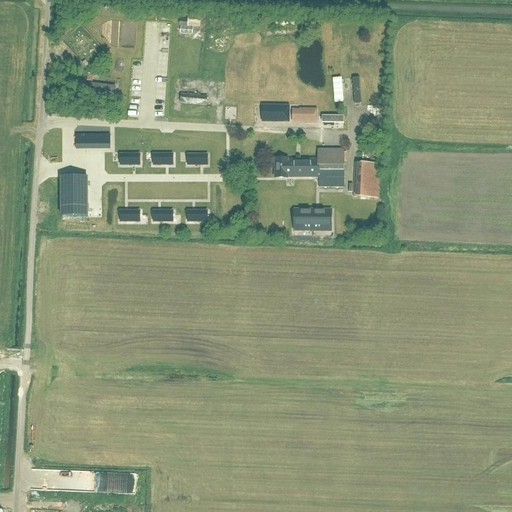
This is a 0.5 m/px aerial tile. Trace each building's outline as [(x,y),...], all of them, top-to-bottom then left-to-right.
[(176,58),(176,41),(160,41),(160,57),(176,58)] [(332,79),(334,103),(343,103),(341,78),(332,79)] [(359,78),(352,78),(354,104),(361,104),(359,78)] [(225,108),(226,124),(252,123),(252,107),(225,108)] [(262,107),(262,123),(263,123),(263,120),(276,121),(276,123),(288,123),(289,123),(289,107),(262,107)] [(293,125),(317,125),(317,113),(293,113),(293,125)] [(76,137),(76,148),(110,148),(110,137),(76,137)] [(294,178),(319,178),(319,188),(343,188),(343,153),(319,153),(319,160),(287,161),(287,160),(276,160),(275,178),(294,178)] [(140,156),(120,156),(120,166),(140,166),(140,156)] [(173,156),(153,156),(153,166),(173,166),(173,156)] [(188,156),(188,166),(207,166),(207,156),(188,156)] [(356,165),(354,199),(378,200),(380,166),(356,165)] [(61,218),(88,218),(87,178),(74,178),(74,175),(68,175),(68,178),(61,178),(61,218)] [(294,211),(294,231),(313,231),(313,211),(294,211)] [(313,211),(313,231),(331,231),(332,211),(313,211)] [(140,222),(140,212),(120,212),(120,223),(140,222)] [(173,223),(173,212),(153,212),(153,223),(173,223)] [(207,212),(188,212),(188,222),(207,223),(207,212)]
